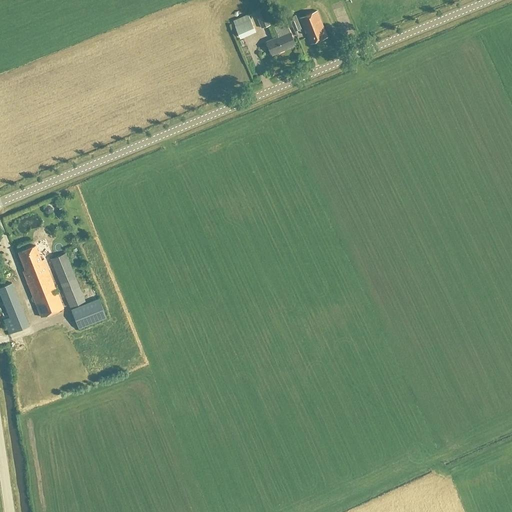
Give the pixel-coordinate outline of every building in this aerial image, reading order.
[(271,25),(264,8),(254,12),(261,29),(271,25)] [(327,38),(317,12),(300,18),(310,45),(327,38)] [(300,30),(295,16),(289,19),(297,38),(299,37),(297,31),(300,30)] [(250,20),(235,27),(240,39),(256,33),(250,20)] [(296,46),(293,40),(286,22),(274,27),(278,37),(266,42),(272,56),(296,46)] [(44,210),(44,211),(44,212),(44,213),(45,213),(45,214),(46,214),(47,215),(48,215),(49,214),(50,214),(51,213),(52,212),(52,211),(52,210),(52,209),(51,208),(50,207),(49,207),(48,207),(48,206),(47,206),(46,207),(45,207),(45,208),(44,209),(44,210)] [(63,309),(43,260),(40,261),(35,247),(18,253),(25,271),(22,272),(40,318),(63,309)] [(83,299),(65,254),(50,260),(70,308),(84,302),(83,299)] [(96,294),(83,299),(84,302),(85,304),(98,299),(96,294)] [(106,319),(98,299),(85,304),(70,310),(78,330),(106,319)]
